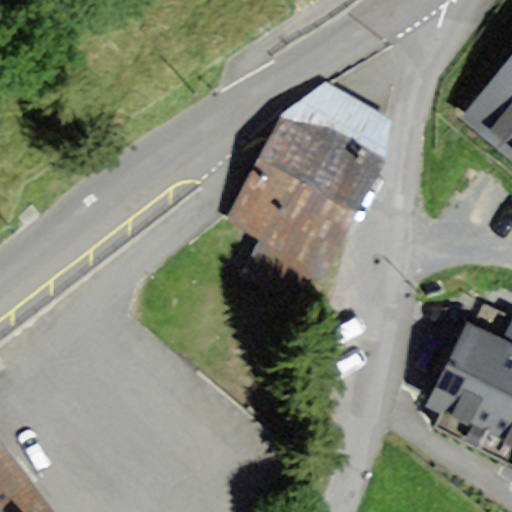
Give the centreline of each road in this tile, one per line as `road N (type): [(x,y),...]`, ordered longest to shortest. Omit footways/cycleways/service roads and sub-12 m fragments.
road 1 (residential): [(446,0),(412,108),(390,289),(333,511)]
road 2 (residential): [(0,287),(184,143),(404,0)]
